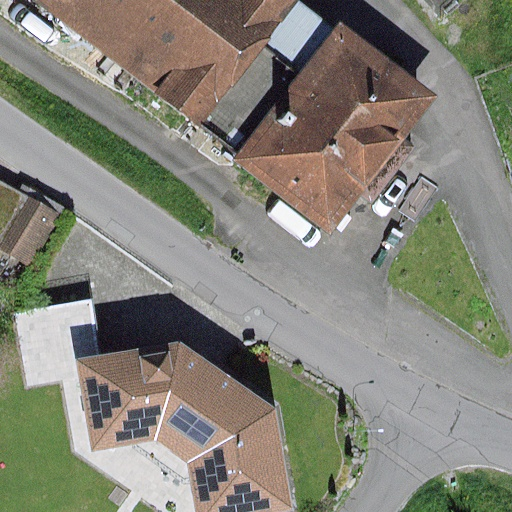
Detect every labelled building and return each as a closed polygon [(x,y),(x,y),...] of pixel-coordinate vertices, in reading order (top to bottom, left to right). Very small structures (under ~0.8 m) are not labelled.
[(25,0),(205,132),(300,4),(303,0),(25,0)] [(335,31),(300,4),(205,132),(235,155),(230,162),(332,238),(437,98),(340,25),(335,31)] [(60,215),(28,197),(0,247),(0,251),(29,268),(60,215)] [(75,360),(100,356),(92,301),(12,314),(26,390),(79,380),(75,360)] [(278,410),(178,344),(100,356),(75,360),(79,380),(91,453),(157,443),(189,465),(195,511),(293,511),(295,511),(278,410)]
